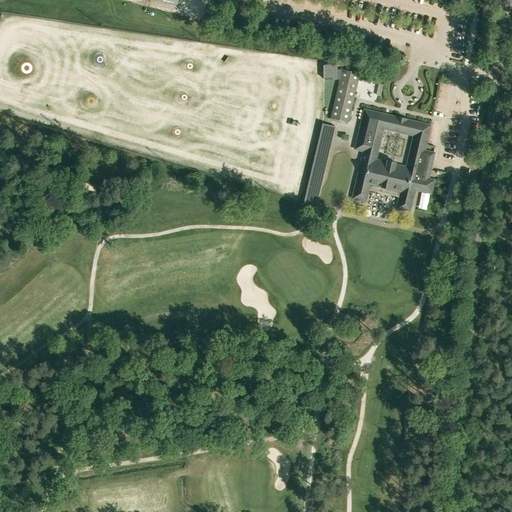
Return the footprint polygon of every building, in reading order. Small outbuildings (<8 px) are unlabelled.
[(472,32),(476,14),(466,12),(462,30),(472,32)] [(339,79),(341,70),(336,70),(336,65),(322,65),(323,80),(337,80),(337,79),(339,79)] [(330,118),(348,122),(359,73),(341,69),(341,70),(330,118)] [(450,96),(452,88),(444,86),(442,94),(450,96)] [(434,180),(427,179),(433,154),(424,151),(409,148),(405,166),(376,159),(384,128),(405,133),(408,120),(364,110),(355,149),(363,151),(361,162),(354,192),(367,195),(369,186),(400,193),(397,203),(411,206),(415,190),(430,194),(434,180)] [(318,119),(307,194),(312,195),(311,200),(320,201),(333,122),(318,119)] [(405,133),(412,135),(409,148),(424,151),(430,126),(408,120),(405,133)] [(431,140),(438,143),(443,132),(437,129),(431,140)]
